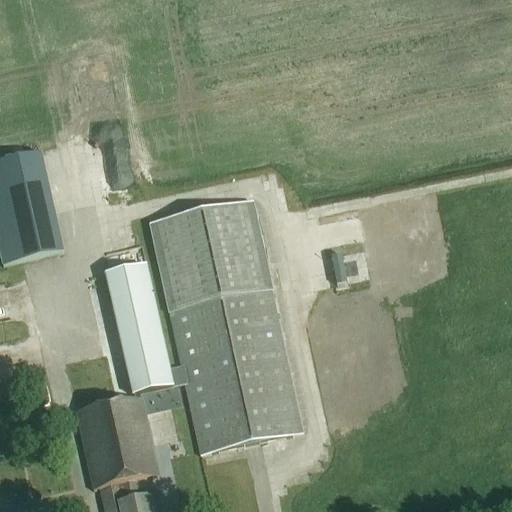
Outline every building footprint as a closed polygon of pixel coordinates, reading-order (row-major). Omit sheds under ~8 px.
[(0,164),(0,250),(4,268),(63,255),(42,155),(0,164)] [(166,350),(149,272),(109,281),(135,398),(136,402),(118,406),(107,357),(66,366),(94,493),(101,492),(104,511),(152,511),(151,507),(153,507),(149,486),(160,483),(146,417),(182,409),(178,389),(186,388),(201,458),(302,436),(272,296),(273,296),(253,205),(151,227),(170,318),(171,317),(182,370),(170,372),(166,350)] [(123,269),(147,265),(145,248),(121,251),(123,269)] [(374,302),(322,302),(322,358),(374,358),(374,302)] [(44,390),(34,393),(38,408),(48,406),(44,390)] [(38,428),(26,430),(29,443),(40,441),(38,428)]
